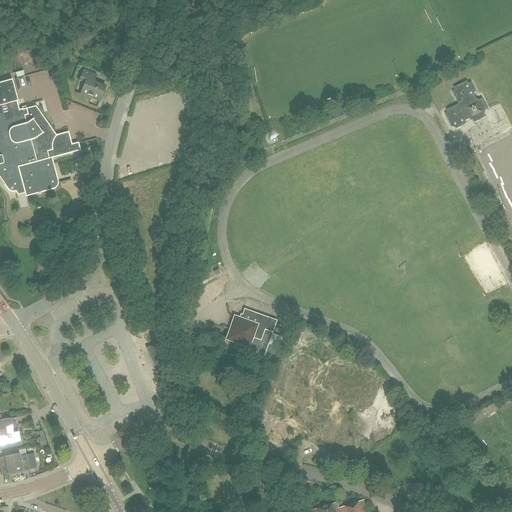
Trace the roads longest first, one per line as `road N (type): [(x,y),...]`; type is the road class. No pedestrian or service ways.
road 1 (unclassified): [(11,322),(73,285),(94,257),(108,151),(161,0)]
road 2 (residential): [(92,461),(135,436),(165,434),(341,481),(411,511)]
road 3 (residential): [(92,461),(11,322)]
